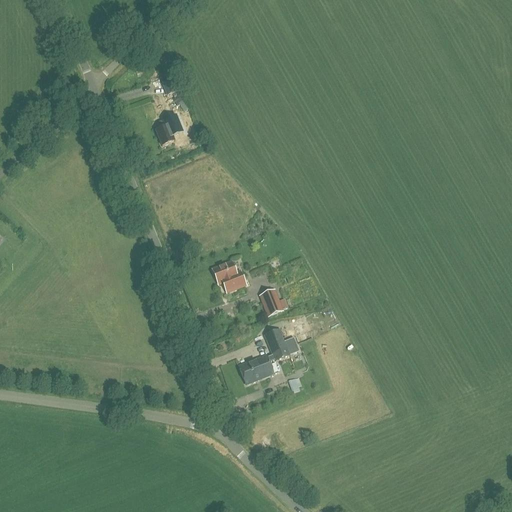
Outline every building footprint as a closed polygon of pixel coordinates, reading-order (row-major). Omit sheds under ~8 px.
[(167,96),(178,92),(173,80),(163,84),(167,96)] [(171,132),(179,129),(176,122),(168,126),(168,127),(156,131),(162,146),(175,141),(171,132)] [(239,272),(235,273),(231,263),(213,271),(219,286),(223,284),(227,294),(246,287),(239,272)] [(283,312),(283,311),(288,309),(284,300),(280,302),(275,290),(259,297),(267,318),(283,312)] [(295,323),(300,337),(314,332),(309,318),(295,323)] [(268,358),(267,356),(239,368),(246,386),(274,375),(269,363),(274,361),(275,363),(291,357),(285,342),(284,342),(282,338),(283,337),(280,330),(264,337),(272,356),(268,358)] [(288,383),(293,395),(300,393),(298,389),(302,387),(299,379),(296,381),(295,380),(288,383)]
